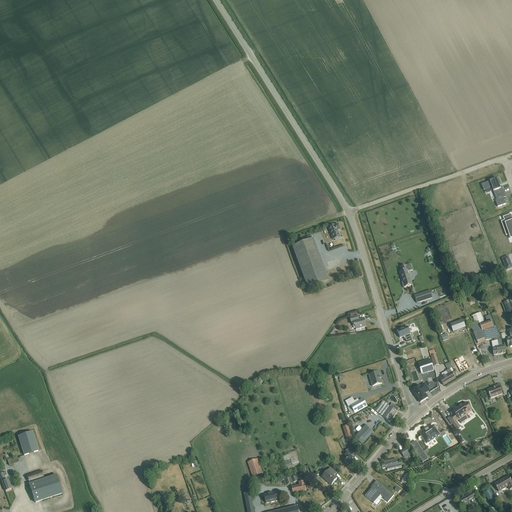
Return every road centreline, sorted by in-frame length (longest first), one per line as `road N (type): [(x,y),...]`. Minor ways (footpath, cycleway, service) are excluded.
road 1 (residential): [(348,211),(215,0)]
road 2 (residential): [(418,414),(348,211)]
road 3 (residential): [(348,211),(501,158),(506,164)]
